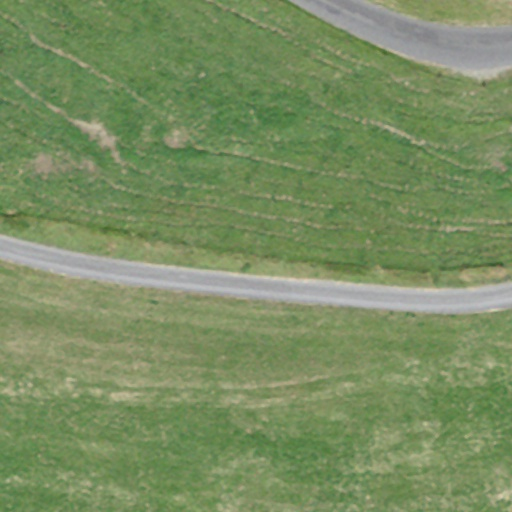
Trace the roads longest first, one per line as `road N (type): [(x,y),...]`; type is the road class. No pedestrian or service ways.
road 1 (unclassified): [(511,298),(442,308),(100,277),(0,255)]
road 2 (unclassified): [(511,48),(419,48),(362,32),(303,0)]
